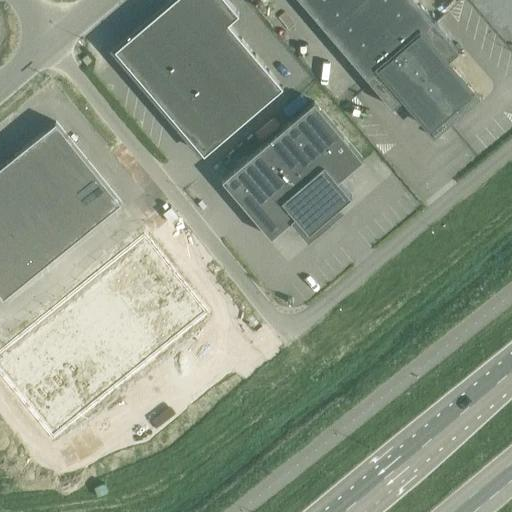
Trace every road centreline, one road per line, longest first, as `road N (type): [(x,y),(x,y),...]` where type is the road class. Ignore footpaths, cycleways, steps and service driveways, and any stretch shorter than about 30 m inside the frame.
road 1 (unclassified): [(511,150),(289,336),(56,43)]
road 2 (primary): [(511,374),(346,511)]
